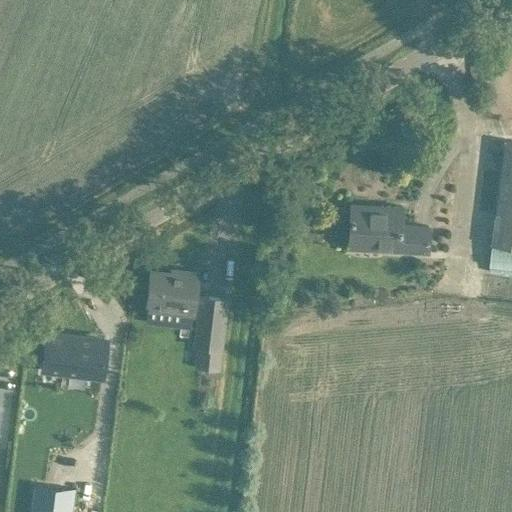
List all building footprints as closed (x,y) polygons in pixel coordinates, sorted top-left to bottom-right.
[(511,142),(505,141),(492,244),(494,244),(491,267),(511,269),(511,142)] [(352,203),(350,223),(349,247),(427,251),(428,225),(400,224),(402,206),(352,203)] [(194,296),(197,273),(181,271),(180,275),(152,271),(147,308),(151,308),(149,321),(150,321),(152,308),(198,314),(199,316),(195,344),(207,346),(208,347),(205,366),(217,367),(226,298),(201,295),(201,297),(194,296)] [(102,374),(106,340),(47,332),(42,367),(102,374)] [(24,398),(22,423),(75,427),(77,402),(24,398)] [(70,511),(73,489),(35,484),(31,511),(70,511)]
